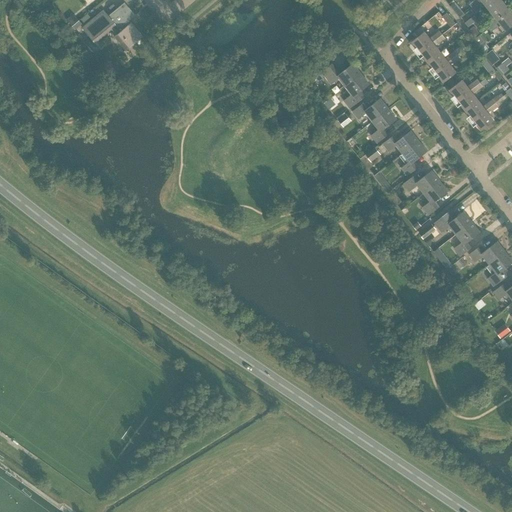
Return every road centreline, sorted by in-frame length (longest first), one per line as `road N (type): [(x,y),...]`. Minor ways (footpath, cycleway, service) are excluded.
road 1 (trunk): [(469,511),(168,310),(0,185)]
road 2 (residential): [(385,54),(474,171)]
